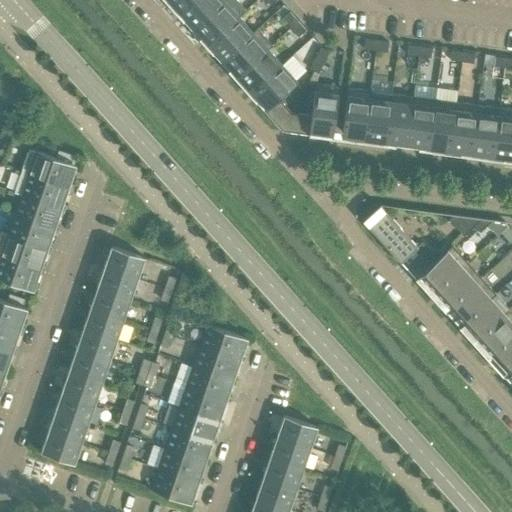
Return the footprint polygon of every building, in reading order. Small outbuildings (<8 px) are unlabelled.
[(166,0),(178,12),(182,9),(191,0),(166,0)] [(182,21),(191,30),(224,0),(224,1),(224,0),(191,0),(182,9),(178,12),(184,19),(182,21)] [(201,38),(207,45),(211,41),(238,16),(224,1),(224,0),(191,30),(199,40),(201,38)] [(282,19),(290,28),(297,22),(289,13),(282,19)] [(211,53),(220,62),(253,33),(252,32),(238,16),(211,41),(207,45),(213,52),(211,53)] [(297,22),(290,28),(298,37),(305,30),(297,22)] [(230,70),(236,77),(240,74),(267,49),(268,49),(272,45),(257,28),(252,32),(253,33),(220,62),(228,72),(230,70)] [(363,49),(375,51),(377,41),(365,39),(363,49)] [(377,41),(375,51),(387,52),(388,42),(377,41)] [(407,55),(418,56),(420,46),(408,45),(407,55)] [(420,46),(418,56),(430,58),(432,48),(420,46)] [(320,48),(315,58),(323,63),(329,52),(320,48)] [(236,77),(250,93),(254,90),(282,65),(268,49),(267,49),(240,74),(236,77)] [(450,60),(461,62),(463,52),(451,51),(450,60)] [(463,52),(461,62),(473,64),(475,54),(463,52)] [(284,63),(298,77),(307,68),(294,54),(284,63)] [(492,66),(504,68),(506,58),(494,56),(492,66)] [(323,63),(315,58),(309,69),(318,73),(323,63)] [(255,101),(282,131),(291,113),(278,99),(297,82),(282,65),(254,90),(250,93),(256,100),(255,101)] [(291,113),(282,131),(310,135),(310,133),(332,136),(333,131),(339,87),(315,84),(311,116),(291,113)] [(341,137),(363,140),(364,135),(369,98),(370,91),(369,91),(347,88),(341,132),(341,137)] [(393,146),(406,148),(413,97),(390,94),(389,101),(390,101),(385,138),(385,143),(394,144),(393,146)] [(419,147),(428,149),(429,143),(434,100),(413,97),(406,148),(419,150),(419,147)] [(363,140),(385,143),(385,138),(390,101),(389,101),(369,98),(364,135),(363,140)] [(428,149),(449,151),(450,146),(456,102),(434,100),(429,143),(428,149)] [(449,151),(471,154),(471,149),(476,112),(477,112),(478,105),(477,105),(456,102),(450,146),(449,151)] [(492,157),(511,159),(511,109),(498,108),(497,115),(498,115),(493,152),(492,157)] [(471,154),(492,157),(493,152),(498,115),(497,115),(477,112),(476,112),(471,149),(471,154)] [(29,149),(21,171),(63,186),(64,182),(69,184),(76,165),(71,163),(73,156),(58,150),(56,158),(53,157),(29,149)] [(21,171),(14,192),(56,206),(57,203),(62,205),(67,192),(70,193),(72,185),(69,184),(64,182),(63,186),(21,171)] [(24,196),(17,216),(49,226),(50,223),(55,225),(60,213),(63,214),(65,206),(62,205),(57,203),(56,206),(14,192),(14,193),(24,196)] [(385,210),(384,211),(368,225),(367,226),(400,262),(417,247),(385,210)] [(474,225),(481,218),(453,215),(452,215),(448,219),(463,235),(474,225)] [(0,232),(42,247),(43,244),(48,245),(53,233),(56,234),(58,226),(55,225),(50,223),(49,226),(17,216),(10,235),(0,232)] [(492,220),(481,218),(474,225),(480,231),(491,221),(492,220)] [(500,232),(510,243),(511,240),(511,232),(506,226),(500,232)] [(0,232),(0,255),(35,267),(36,264),(41,266),(46,254),(49,255),(51,246),(48,245),(43,244),(42,247),(0,232)] [(419,275),(434,291),(467,262),(452,245),(419,275)] [(104,264),(103,266),(137,278),(145,257),(110,246),(108,251),(104,264)] [(35,267),(0,255),(0,279),(28,289),(33,291),(39,274),(42,275),(44,267),(41,266),(36,264),(35,267)] [(445,309),(445,310),(448,307),(481,278),(467,262),(434,291),(448,307),(445,309)] [(97,284),(96,287),(130,299),(137,278),(103,266),(101,272),(97,284)] [(168,276),(164,288),(172,290),(176,279),(168,276)] [(445,310),(460,326),(463,323),(496,294),(481,278),(448,307),(445,310)] [(90,304),(89,307),(123,319),(130,299),(96,287),(94,292),(90,304)] [(172,290),(164,288),(160,299),(168,302),(172,290)] [(0,299),(0,322),(14,328),(16,325),(21,326),(27,308),(22,307),(24,299),(9,294),(7,301),(0,299)] [(463,324),(477,339),(510,310),(496,294),(463,323),(460,326),(460,327),(463,324)] [(83,325),(82,328),(116,340),(123,319),(89,307),(87,313),(83,325)] [(477,339),(492,356),(511,337),(511,312),(510,310),(477,339)] [(154,317),(150,329),(158,331),(162,320),(154,317)] [(0,322),(0,345),(8,348),(9,345),(14,347),(18,335),(21,336),(24,328),(21,326),(16,325),(14,328),(0,322)] [(168,322),(164,333),(172,336),(175,325),(168,322)] [(204,331),(200,345),(235,357),(240,359),(247,338),(242,336),(206,324),(207,324),(204,331)] [(76,345),(75,349),(109,360),(116,340),(82,328),(80,333),(76,345)] [(158,331),(150,329),(146,340),(154,343),(158,331)] [(172,336),(164,333),(160,345),(168,347),(172,336)] [(503,374),(506,372),(511,366),(511,337),(492,356),(506,371),(503,374)] [(0,368),(1,369),(2,366),(7,367),(11,355),(14,356),(17,348),(14,347),(9,345),(8,348),(0,345),(0,368)] [(200,345),(192,365),(228,378),(233,379),(240,359),(235,357),(200,345)] [(69,366),(68,369),(102,381),(109,360),(75,349),(73,354),(69,366)] [(129,355),(126,363),(137,367),(140,359),(129,355)] [(143,359),(139,371),(146,373),(150,362),(148,361),(143,359)] [(151,362),(147,373),(155,376),(159,365),(154,363),(151,362)] [(192,365),(185,386),(221,398),(226,400),(233,379),(228,378),(192,365)] [(0,368),(0,387),(4,376),(7,377),(10,368),(7,367),(2,366),(1,369),(0,368)] [(503,374),(511,384),(511,366),(506,372),(503,374)] [(62,386),(61,390),(95,402),(102,381),(68,369),(66,374),(62,386)] [(146,373),(139,371),(135,382),(140,384),(143,385),(146,373)] [(155,376),(147,373),(143,385),(146,386),(151,387),(155,376)] [(185,386),(178,407),(214,419),(219,421),(226,400),(221,398),(185,386)] [(55,407),(54,411),(88,422),(95,402),(61,390),(59,395),(55,407)] [(126,399),(122,410),(130,413),(134,402),(126,399)] [(140,404),(136,415),(144,418),(148,406),(140,404)] [(178,407),(171,427),(207,440),(212,441),(219,421),(214,419),(178,407)] [(130,413),(122,410),(118,422),(126,425),(130,413)] [(48,427),(47,431),(81,443),(88,422),(54,411),(52,415),(48,427)] [(144,418),(136,415),(132,427),(140,429),(144,418)] [(283,415),(276,436),(310,447),(315,434),(317,427),(283,415)] [(171,427),(164,448),(200,460),(205,462),(212,441),(207,440),(171,427)] [(81,443),(47,431),(45,435),(44,440),(40,452),(74,463),(81,443)] [(276,436),(269,456),(303,468),(310,447),(276,436)] [(112,440),(108,451),(116,454),(120,443),(112,440)] [(126,445),(122,456),(130,459),(134,447),(126,445)] [(338,445),(334,456),(341,458),(345,447),(338,445)] [(164,448),(157,469),(193,481),(198,483),(205,462),(200,460),(164,448)] [(116,454),(108,451),(104,463),(112,465),(116,454)] [(130,459),(122,456),(118,468),(126,470),(130,459)] [(269,456),(262,477),(296,489),(303,468),(269,456)] [(341,458),(334,456),(330,467),(337,470),(341,458)] [(193,481),(157,469),(152,485),(150,489),(149,489),(185,502),(191,503),(198,483),(193,481)] [(262,477),(254,498),(289,509),(296,489),(262,477)] [(324,486),(320,497),(327,500),(331,488),(324,486)] [(327,500),(320,497),(316,508),(323,511),(327,500)] [(254,498),(249,511),(287,511),(289,509),(254,498)]
